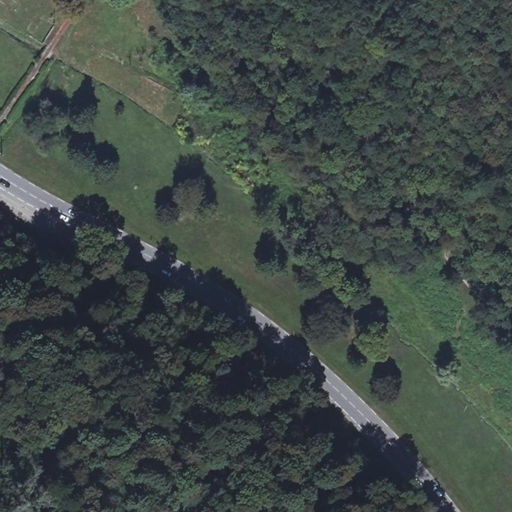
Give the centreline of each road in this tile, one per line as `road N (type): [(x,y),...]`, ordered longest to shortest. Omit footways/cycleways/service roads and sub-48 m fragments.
road 1 (secondary): [(0,174),(220,295),(272,333),(320,370),(447,511)]
road 2 (track): [(0,118),(73,15)]
